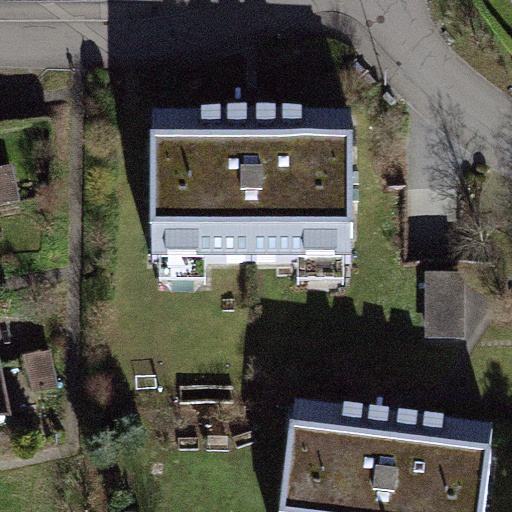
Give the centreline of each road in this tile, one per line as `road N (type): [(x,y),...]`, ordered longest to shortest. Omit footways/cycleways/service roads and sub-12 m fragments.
road 1 (residential): [(0,44),(163,41),(220,28),(280,0)]
road 2 (residential): [(382,0),(458,85),(511,125)]
